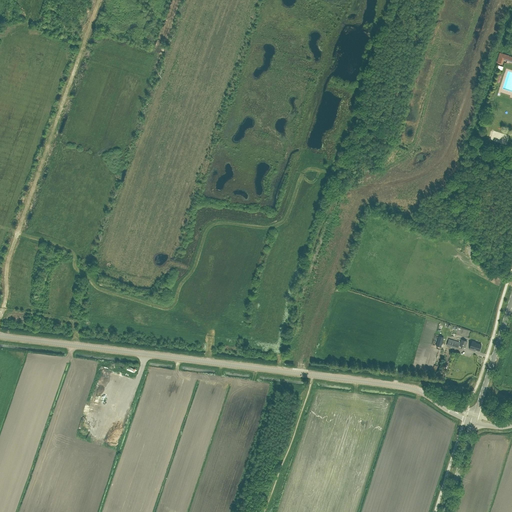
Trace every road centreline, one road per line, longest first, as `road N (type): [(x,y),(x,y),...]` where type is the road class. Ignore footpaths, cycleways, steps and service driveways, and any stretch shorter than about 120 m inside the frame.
road 1 (unclassified): [(474,418),(397,385),(0,336)]
road 2 (tertiary): [(474,418),(511,297)]
